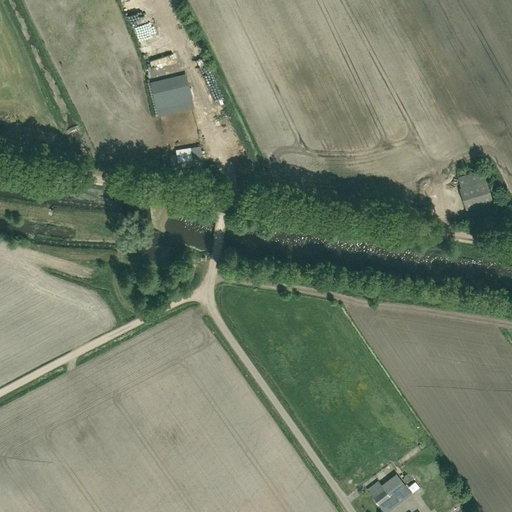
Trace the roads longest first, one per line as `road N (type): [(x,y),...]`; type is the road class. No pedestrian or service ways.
road 1 (track): [(511,241),(0,162)]
road 2 (unclassified): [(354,511),(210,306),(223,196)]
road 3 (track): [(209,294),(186,297),(0,394)]
